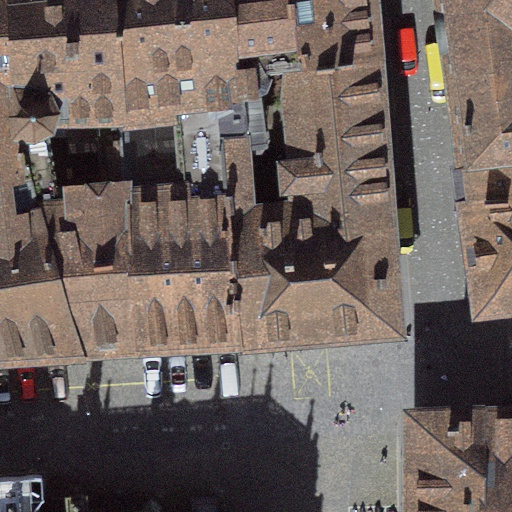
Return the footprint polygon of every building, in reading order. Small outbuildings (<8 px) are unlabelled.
[(0,0),(0,349),(20,348),(78,345),(37,210),(24,162),(17,163),(15,149),(17,149),(15,133),(17,132),(10,0),(0,0)] [(53,114),(72,114),(74,148),(102,146),(104,186),(125,185),(124,164),(122,114),(111,0),(10,0),(17,132),(15,133),(17,149),(15,149),(17,163),(24,162),(37,210),(56,207),(44,132),(46,131),(48,130),(50,129),(51,127),(52,126),(53,123),(53,122),(54,120),(54,117),(53,116),(53,114)] [(111,0),(122,114),(124,164),(125,185),(125,200),(226,191),(222,146),(224,146),(222,131),(244,128),(229,0),(111,0)] [(229,0),(244,128),(246,150),(295,145),(285,59),(301,57),(293,0),(229,0)] [(285,59),(295,145),(300,181),(374,167),(374,172),(378,174),(378,175),(380,175),(365,0),(293,0),(301,57),(285,59)] [(511,0),(440,0),(450,76),(452,76),(463,162),(511,155),(511,0)] [(246,150),(244,128),(222,131),(224,146),(222,146),(226,191),(229,227),(231,227),(242,335),(317,329),(392,323),(380,175),(378,175),(378,174),(374,172),(374,167),(300,181),(306,218),(251,224),(245,150),(246,150)] [(511,300),(511,155),(463,162),(473,235),(483,304),(511,300)] [(108,343),(138,341),(125,200),(125,185),(104,186),(102,186),(100,187),(99,187),(97,188),(95,189),(94,191),(93,192),(92,194),(91,196),(90,200),(90,202),(56,207),(37,210),(78,345),(108,343)] [(229,227),(226,191),(125,200),(138,341),(190,338),(242,335),(231,227),(229,227)] [(511,511),(511,417),(487,419),(483,511),(511,511)] [(483,511),(487,419),(421,421),(421,477),(421,511),(483,511)] [(156,511),(161,507),(151,498),(139,511),(134,511),(85,511),(84,494),(69,496),(70,511),(21,511),(20,497),(23,493),(9,481),(1,491),(1,492),(0,491),(0,511),(156,511)]
